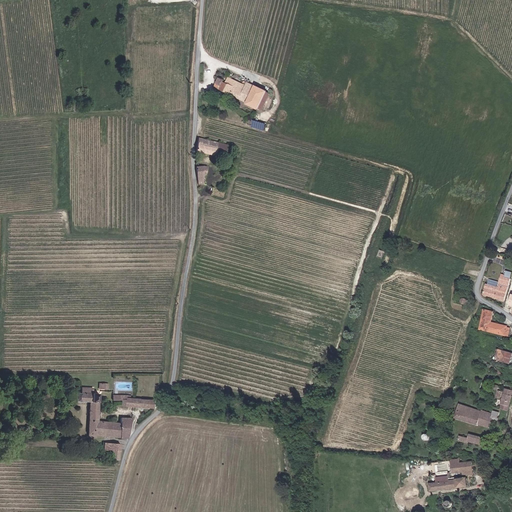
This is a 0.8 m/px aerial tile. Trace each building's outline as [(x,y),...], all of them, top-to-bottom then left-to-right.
[(219,81),(218,85),(216,90),(250,100),(250,102),(262,106),(262,104),(266,91),(246,85),(229,80),(228,86),(225,85),(226,83),(219,81)] [(246,81),(246,85),(266,91),(267,87),(267,86),(256,82),(255,84),(246,81)] [(221,136),(198,132),(197,145),(218,149),(221,136)] [(210,161),(199,161),(200,176),(207,176),(207,169),(210,169),(210,161)] [(489,282),(489,285),(498,287),(507,290),(509,290),(511,278),(506,277),(507,275),(501,273),(498,282),(491,280),(489,282)] [(486,284),(483,295),(495,298),(498,287),(489,285),(486,284)] [(498,287),(495,298),(504,301),(507,290),(498,287)] [(492,325),(493,323),(491,323),(493,312),(484,310),(480,330),(495,333),(496,326),(492,325)] [(507,327),(493,323),(492,325),(496,326),(495,333),(508,336),(509,328),(507,327)] [(497,354),(495,360),(498,360),(505,362),(510,363),(511,356),(511,353),(499,349),(497,355),(497,354)] [(104,385),(81,384),(81,391),(94,393),(92,428),(101,428),(102,427),(132,428),(134,408),(120,408),(120,413),(102,412),(104,385)] [(162,399),(163,399),(163,392),(137,390),(137,387),(135,387),(118,386),(118,391),(130,392),(130,398),(162,399)] [(500,409),(509,411),(511,396),(511,390),(505,388),(504,392),(502,400),(499,409),(493,407),(492,410),(500,412),(500,409)] [(493,419),(497,421),(500,412),(492,410),(491,411),(493,412),(492,414),(482,410),(481,411),(459,404),(455,418),(488,428),(493,419)] [(468,441),(470,442),(480,445),(483,438),(469,434),(468,438),(459,436),(458,441),(468,443),(468,441)] [(125,438),(111,437),(111,445),(115,445),(115,453),(125,454),(125,438)] [(444,474),(463,472),(472,471),(471,462),(460,463),(459,460),(443,462),(444,474)] [(431,475),(444,474),(443,462),(430,463),(431,475)] [(467,486),(466,478),(449,480),(449,481),(430,484),(430,491),(467,486)]
